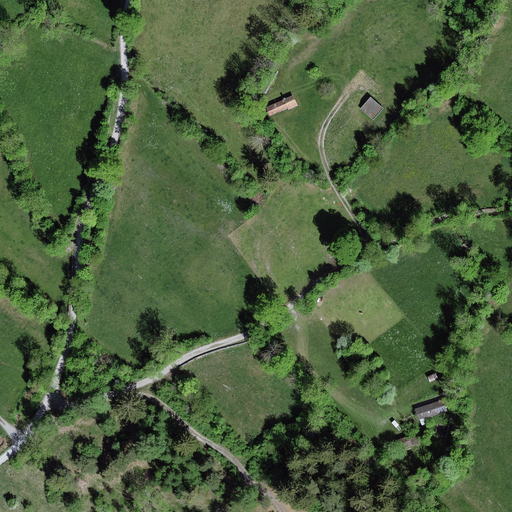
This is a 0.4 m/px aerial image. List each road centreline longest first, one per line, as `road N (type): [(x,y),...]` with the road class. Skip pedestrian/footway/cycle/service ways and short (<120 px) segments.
road 1 (track): [(511,198),(446,213),(367,249),(256,331),(197,352),(54,427),(22,438),(0,419)]
road 2 (track): [(129,0),(121,112),(81,229),(61,365),(36,419),(0,460)]
road 3 (track): [(367,249),(321,152),(327,121),(349,94)]
